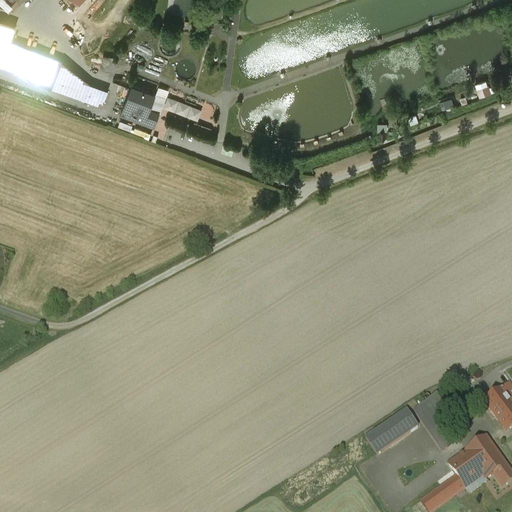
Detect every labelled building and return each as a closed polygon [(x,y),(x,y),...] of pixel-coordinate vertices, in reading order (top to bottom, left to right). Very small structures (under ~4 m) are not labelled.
[(27,0),(0,0),(0,3),(11,15),(27,0)] [(0,20),(0,67),(103,107),(110,91),(92,84),(62,60),(12,42),(18,27),(0,20)] [(156,91),(131,82),(119,116),(155,128),(158,118),(147,115),(156,91)] [(511,387),(509,384),(484,403),(506,432),(511,428),(511,387)] [(447,423),(457,417),(444,393),(418,408),(443,451),(458,443),(447,423)] [(407,411),(366,439),(377,456),(418,428),(407,411)] [(511,482),(511,473),(487,438),(473,448),(484,464),(460,482),(466,489),(483,477),(486,481),(493,476),(502,489),(511,482)] [(455,477),(420,502),(426,511),(435,511),(465,491),(455,477)]
